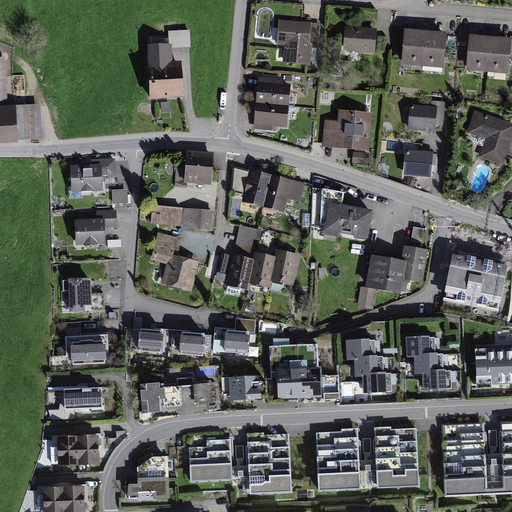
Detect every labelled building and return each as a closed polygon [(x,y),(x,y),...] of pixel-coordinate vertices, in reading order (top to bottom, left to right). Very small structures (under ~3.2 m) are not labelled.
[(315,26),(280,23),(278,48),(287,49),(286,65),(312,67),(315,26)] [(379,33),(347,30),(345,52),(377,55),(379,33)] [(429,35),(408,33),(405,66),(425,68),(429,35)] [(449,37),(429,35),(425,68),(446,70),(449,37)] [(494,41),(473,39),(470,72),(491,74),(494,41)] [(511,70),(511,42),(494,41),(491,74),(511,76),(511,70)] [(150,50),(153,102),(186,100),(184,65),(175,66),(175,49),(150,50)] [(6,62),(0,62),(0,148),(21,147),(20,144),(44,143),(42,108),(8,109),(6,62)] [(261,81),(259,106),(290,109),(292,89),(282,88),(283,83),(261,81)] [(290,109),(259,106),(256,132),(278,134),(278,129),(288,130),(290,109)] [(440,111),(412,108),(410,130),(437,133),(440,111)] [(511,148),(511,125),(476,114),(469,136),(488,142),(483,160),(506,167),(511,148)] [(324,151),(371,155),(375,118),(341,115),(340,125),(327,124),(324,151)] [(435,157),(409,154),(407,177),(432,180),(435,157)] [(219,158),(189,155),(187,185),(216,188),(219,158)] [(371,157),(355,156),(354,166),(370,167),(371,157)] [(94,168),(72,169),(73,196),(104,195),(104,180),(117,179),(116,163),(93,164),(94,168)] [(186,187),(185,169),(176,170),(177,187),(186,187)] [(274,179),(247,172),(243,190),(248,191),(245,205),(266,211),(274,179)] [(307,187),(274,179),(266,211),(286,216),(289,204),(301,207),(307,187)] [(375,214),(331,206),(326,235),(369,244),(375,214)] [(216,215),(154,210),(152,229),(215,234),(216,215)] [(98,222),(76,223),(77,249),(108,248),(108,234),(118,233),(118,215),(97,215),(98,222)] [(264,233),(242,229),(237,254),(252,257),(254,242),(262,244),(264,233)] [(167,268),(163,287),(192,294),(199,265),(178,260),(182,242),(160,237),(154,265),(167,268)] [(405,263),(374,257),(368,290),(362,289),(358,310),(374,313),(378,292),(405,297),(407,283),(425,286),(431,254),(407,249),(405,263)] [(301,257),(278,253),(277,260),(273,283),(295,287),(301,257)] [(277,260),(257,256),(256,262),(251,286),(271,290),(273,283),(277,260)] [(231,259),(221,257),(218,274),(228,276),(231,259)] [(256,262),(234,258),(229,288),(250,292),(251,286),(256,262)] [(511,270),(456,259),(448,301),(503,312),(511,270)] [(93,284),(70,284),(71,318),(94,317),(93,284)] [(236,333),(229,333),(227,355),(249,356),(251,335),(255,336),(256,323),(237,321),(236,333)] [(166,334),(143,333),(142,355),(164,356),(166,334)] [(207,337),(185,336),(183,358),(206,359),(207,337)] [(110,338),(67,339),(68,365),(110,363),(110,338)] [(437,358),(436,340),(408,341),(408,359),(417,359),(437,358)] [(377,361),(377,343),(348,344),(348,362),(357,361),(377,361)] [(302,372),(318,372),(318,348),(273,350),(274,373),(280,373),(302,372)] [(511,388),(511,348),(478,349),(479,389),(511,388)] [(445,376),(445,358),(437,358),(417,359),(417,377),(425,376),(445,376)] [(386,379),(385,361),(377,361),(357,361),(357,379),(365,379),(386,379)] [(302,372),(280,373),(281,403),(303,402),(302,372)] [(318,372),(302,372),(303,402),(324,401),(323,372),(318,372)] [(453,394),(453,376),(445,376),(425,376),(425,394),(453,394)] [(263,378),(231,379),(232,403),(264,402),(263,378)] [(394,397),(393,379),(386,379),(365,379),(365,397),(394,397)] [(217,388),(178,389),(179,416),(218,415),(217,388)] [(178,389),(142,391),(143,418),(179,416),(178,389)] [(105,392),(65,393),(66,415),(106,414),(105,392)] [(496,462),(498,496),(511,495),(511,424),(502,425),(504,462),(496,462)] [(448,498),(498,496),(496,462),(489,462),(488,426),(446,427),(448,498)] [(369,459),(371,493),(420,491),(418,431),(376,433),(376,458),(369,459)] [(321,495),(371,493),(369,459),(362,459),(361,433),(319,435),(321,495)] [(242,463),(243,497),(292,496),(290,436),(248,437),(249,463),(242,463)] [(193,486),(242,484),(242,463),(234,463),(234,438),(191,439),(193,486)] [(79,440),(57,441),(59,470),(80,470),(79,440)] [(101,440),(79,440),(80,470),(102,469),(101,440)] [(132,503),(171,502),(169,460),(155,461),(141,471),(141,488),(131,489),(132,503)] [(88,511),(87,490),(65,491),(66,511),(88,511)] [(66,511),(65,491),(44,491),(44,511),(66,511)]
